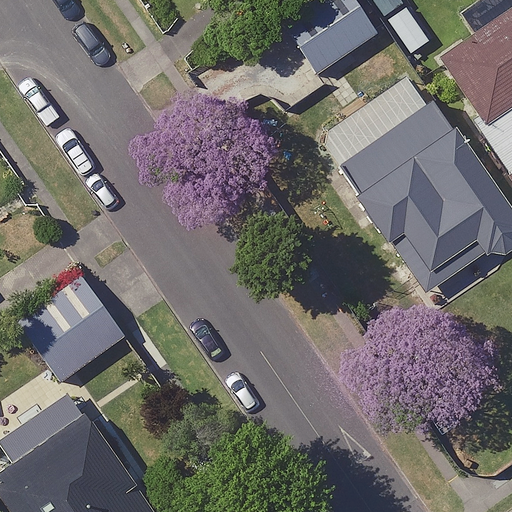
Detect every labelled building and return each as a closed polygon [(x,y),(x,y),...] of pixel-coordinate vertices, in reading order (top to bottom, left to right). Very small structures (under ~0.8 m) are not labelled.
[(379,32),(356,0),(314,0),(282,23),(319,75),(379,32)] [(373,0),(384,16),(406,0),(373,0)] [(511,0),(494,0),(468,17),(481,36),(438,64),(511,175),(511,0)] [(435,39),(411,6),(389,22),(413,55),(435,39)] [(511,217),(438,109),(432,114),(408,79),(321,139),(427,295),(483,256),(483,257),(487,259),(490,261),(494,262),(498,262),(502,262),(506,261),(510,259),(511,257),(511,217)] [(111,341),(72,287),(21,324),(60,378),(111,341)] [(156,511),(88,419),(0,483),(0,494),(13,511),(156,511)]
